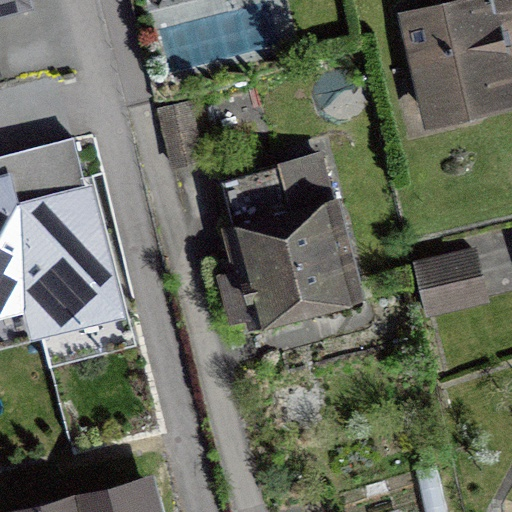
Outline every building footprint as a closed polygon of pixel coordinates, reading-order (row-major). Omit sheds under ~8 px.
[(477,102),(511,94),(511,80),(495,6),(511,2),(511,0),(463,0),(404,14),(427,114),(455,108),(463,116),(474,113),(477,102)] [(159,110),(172,164),(201,157),(188,103),(159,110)] [(223,274),(234,317),(351,286),(316,153),(220,178),(244,268),(223,274)] [(9,210),(1,181),(0,180),(0,305),(31,297),(9,210)] [(115,307),(86,190),(9,210),(31,297),(39,326),(115,307)] [(473,249),(414,263),(426,312),(484,298),(473,249)] [(317,311),(323,336),(371,324),(365,298),(317,311)] [(153,511),(146,482),(76,500),(79,511),(153,511)] [(79,511),(76,500),(28,511),(79,511)]
